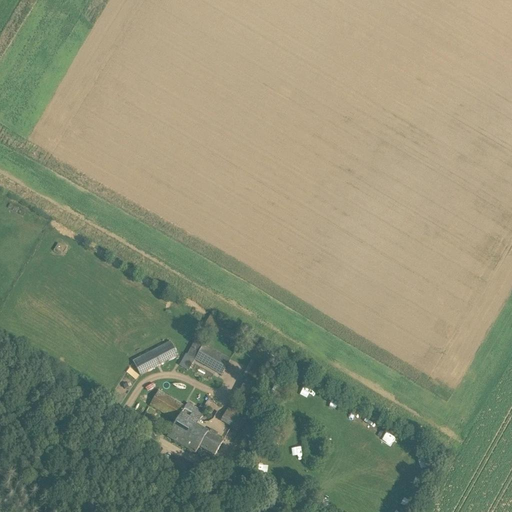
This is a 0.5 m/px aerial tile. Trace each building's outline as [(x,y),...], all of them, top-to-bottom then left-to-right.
[(211,315),(205,326),(239,346),(245,335),(211,315)] [(195,341),(187,356),(220,375),(229,360),(195,341)] [(177,356),(172,346),(135,365),(140,375),(177,356)] [(264,368),(255,363),(247,379),(256,384),(264,368)] [(260,390),(245,382),(235,400),(250,408),(260,390)] [(204,414),(187,404),(185,407),(159,392),(150,406),(176,422),(167,437),(196,454),(200,447),(215,456),(223,443),(216,438),(218,434),(211,430),(209,434),(196,426),(204,414)] [(231,404),(221,421),(239,432),(249,414),(231,404)] [(245,435),(239,432),(234,444),(239,447),(245,435)] [(386,434),(381,443),(391,448),(396,439),(386,434)]
